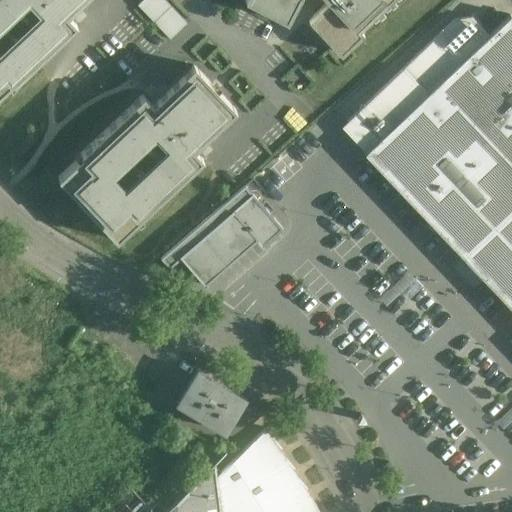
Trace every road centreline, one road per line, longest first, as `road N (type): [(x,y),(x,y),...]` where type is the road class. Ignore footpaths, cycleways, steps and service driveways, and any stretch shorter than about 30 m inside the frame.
road 1 (residential): [(0,205),(79,269),(197,320),(303,392),(334,432),(368,511)]
road 2 (residential): [(175,0),(295,120)]
